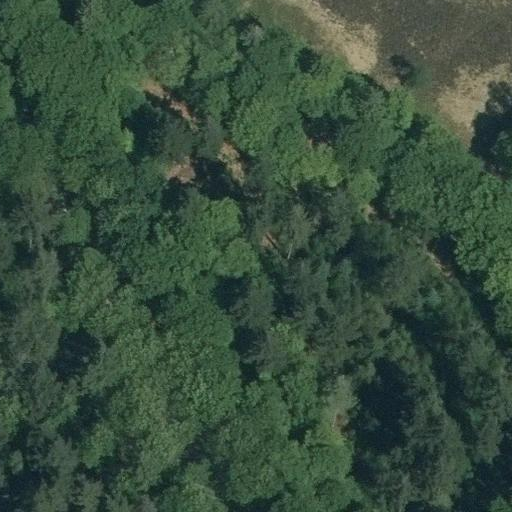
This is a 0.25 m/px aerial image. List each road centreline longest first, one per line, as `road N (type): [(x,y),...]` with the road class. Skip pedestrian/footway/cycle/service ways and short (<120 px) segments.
road 1 (track): [(511,215),(81,0)]
road 2 (tertiary): [(200,511),(0,101)]
